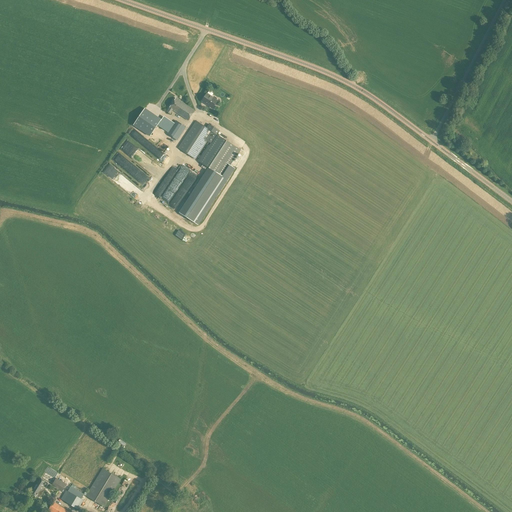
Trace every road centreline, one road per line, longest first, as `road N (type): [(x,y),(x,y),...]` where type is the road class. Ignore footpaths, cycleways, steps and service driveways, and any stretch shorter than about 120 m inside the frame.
road 1 (tertiary): [(431,141),(336,76),(122,0)]
road 2 (unclassified): [(431,141),(504,0)]
